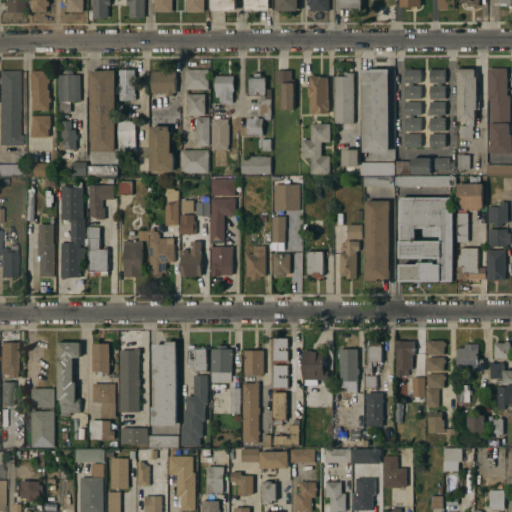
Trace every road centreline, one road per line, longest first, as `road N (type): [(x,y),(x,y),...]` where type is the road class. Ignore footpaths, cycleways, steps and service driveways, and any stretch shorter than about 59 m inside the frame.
road 1 (residential): [(511,312),(0,316)]
road 2 (residential): [(511,41),(0,41)]
